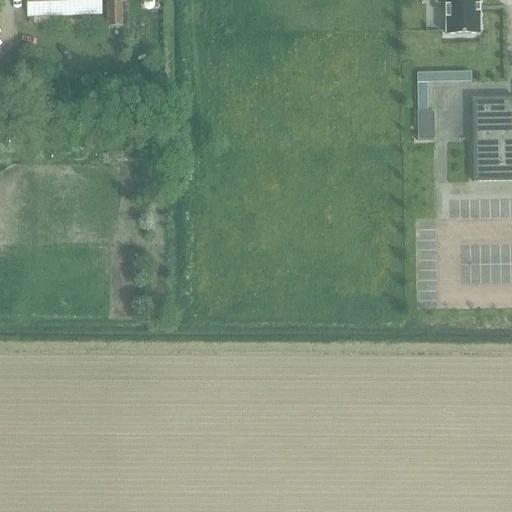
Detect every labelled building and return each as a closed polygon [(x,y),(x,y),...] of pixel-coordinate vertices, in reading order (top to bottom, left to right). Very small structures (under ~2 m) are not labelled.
[(25,0),(26,17),(101,15),(100,0),(25,0)] [(434,0),(434,4),(444,3),(445,35),(479,35),(478,0),(434,0)] [(108,26),(122,26),(121,2),(108,3),(108,26)] [(511,98),(472,99),(474,183),(511,182),(511,98)] [(434,141),(434,113),(417,113),(417,141),(434,141)] [(83,143),(72,143),(72,155),(83,154),(83,143)]
